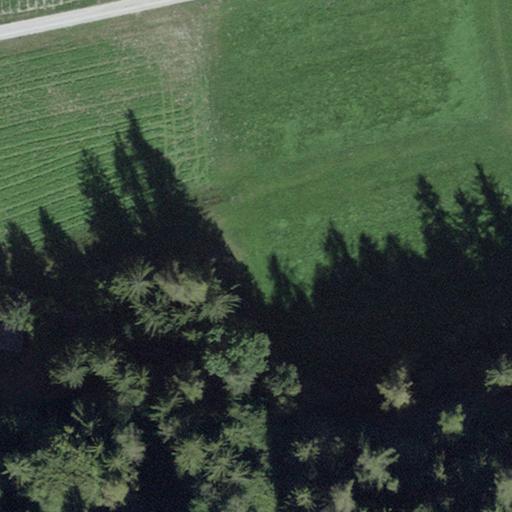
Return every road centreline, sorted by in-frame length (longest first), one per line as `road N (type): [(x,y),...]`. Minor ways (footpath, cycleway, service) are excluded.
road 1 (track): [(0,290),(321,415),(511,404)]
road 2 (track): [(170,0),(0,34)]
